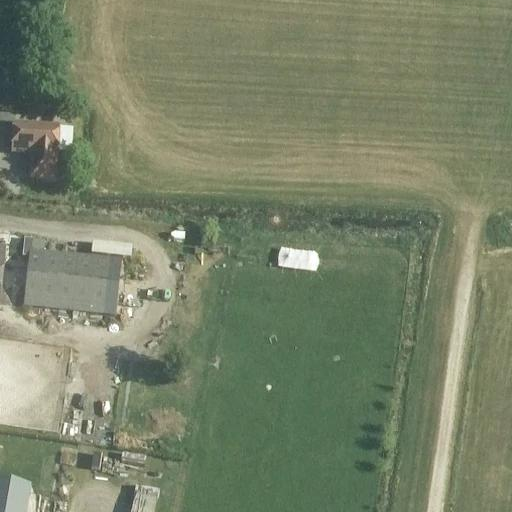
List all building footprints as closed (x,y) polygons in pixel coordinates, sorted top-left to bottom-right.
[(12,154),(21,155),(56,157),(58,129),(14,126),(13,141),(12,154)] [(121,262),(45,255),(40,310),(115,317),(121,262)] [(1,334),(0,344),(0,511),(29,511),(49,340),(1,334)] [(115,360),(136,364),(138,353),(118,349),(115,360)] [(87,446),(104,459),(125,432),(108,419),(87,446)] [(154,441),(156,424),(137,421),(135,438),(154,441)] [(120,506),(138,507),(140,486),(122,485),(120,506)]
